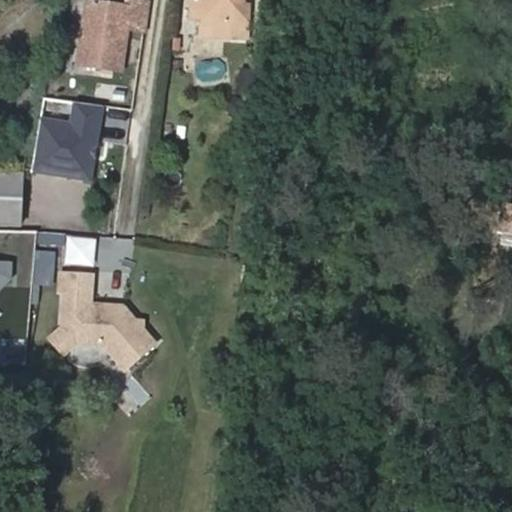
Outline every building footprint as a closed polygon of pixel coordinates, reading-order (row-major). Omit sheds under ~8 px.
[(128,0),(127,7),(86,1),(77,63),(123,69),(129,27),(145,29),(149,3),(130,0),(128,0)] [(196,0),(205,1),(203,35),(246,38),(247,6),(242,5),(241,0),(196,0)] [(250,70),(241,68),(237,92),(246,94),(250,70)] [(94,181),(105,107),(75,102),(72,123),(42,118),(33,172),(94,181)] [(21,177),(0,176),(0,224),(19,225),(21,177)] [(511,201),(502,200),(496,226),(511,228),(511,201)] [(92,276),(61,274),(59,293),(65,293),(63,328),(77,345),(104,346),(126,370),(155,344),(123,307),(90,305),(92,276)] [(63,328),(49,340),(64,356),(77,345),(63,328)]
